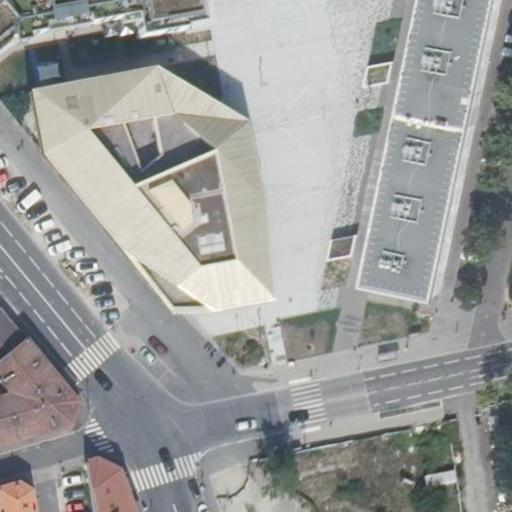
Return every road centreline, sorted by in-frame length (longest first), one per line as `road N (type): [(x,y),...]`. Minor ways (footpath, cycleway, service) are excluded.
road 1 (residential): [(477,369),(231,422),(138,426)]
road 2 (secondary): [(0,243),(138,426)]
road 3 (residential): [(477,369),(511,196)]
